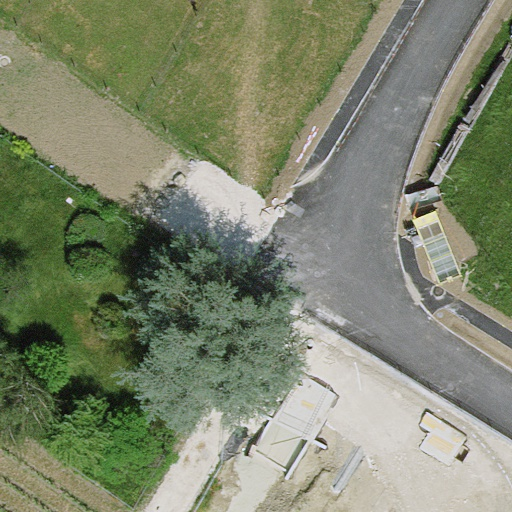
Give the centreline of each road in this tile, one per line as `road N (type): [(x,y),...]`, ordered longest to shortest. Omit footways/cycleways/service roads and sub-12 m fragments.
road 1 (unclassified): [(511,397),(309,268),(466,0)]
road 2 (track): [(164,511),(309,268)]
